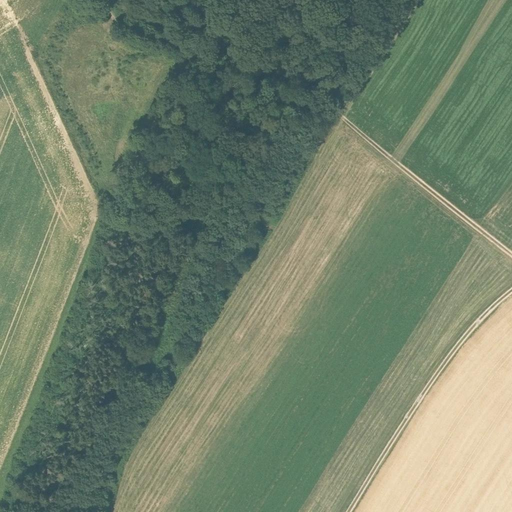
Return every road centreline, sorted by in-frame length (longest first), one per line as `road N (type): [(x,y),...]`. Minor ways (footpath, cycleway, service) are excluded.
road 1 (track): [(511,253),(315,89),(137,33),(99,0)]
road 2 (track): [(347,511),(451,352),(511,290)]
